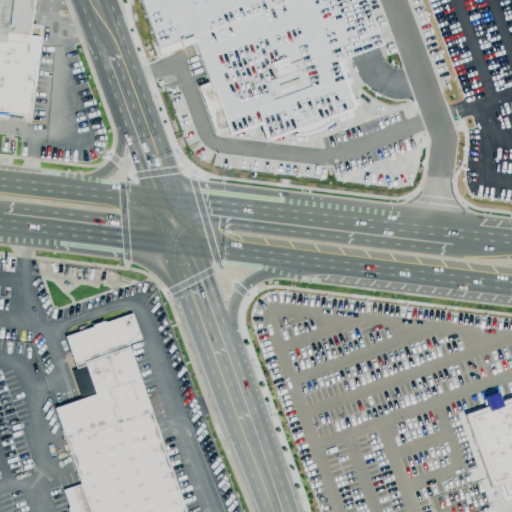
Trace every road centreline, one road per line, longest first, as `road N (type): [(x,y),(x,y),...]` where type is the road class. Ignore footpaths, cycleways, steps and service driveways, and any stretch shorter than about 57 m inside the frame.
road 1 (trunk): [(181,246),(511,286)]
road 2 (trunk): [(452,234),(166,201)]
road 3 (residential): [(434,232),(442,132),(391,0)]
road 4 (trunk): [(166,201),(0,183)]
road 5 (trunk): [(130,99),(120,148),(106,170),(61,190)]
road 6 (trunk): [(218,347),(230,305),(246,284),(292,259)]
road 7 (trunk): [(61,231),(181,246)]
